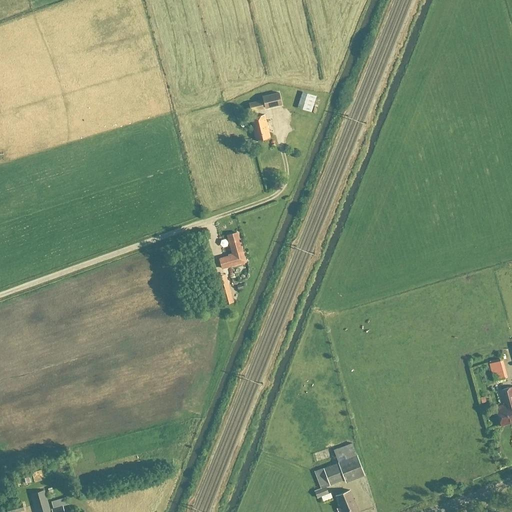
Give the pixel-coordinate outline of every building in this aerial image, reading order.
[(302,93),(296,108),(310,113),(315,98),(302,93)] [(281,106),(278,94),(262,97),(265,109),(281,106)] [(260,101),(248,104),(250,114),(262,111),(260,101)] [(264,116),(249,120),(255,142),(269,139),(264,116)] [(232,256),(218,260),(221,270),(245,263),(237,234),(227,237),(232,256)] [(233,303),(225,275),(215,278),(223,306),(233,303)] [(489,364),(494,382),(504,379),(499,361),(489,364)] [(511,387),(497,392),(501,407),(495,408),(500,427),(511,423),(511,387)] [(338,464),(322,469),(313,473),(320,489),(313,492),(316,499),(321,498),(323,503),(332,499),(329,494),(327,494),(325,488),(329,487),(329,486),(344,480),(345,484),(364,477),(352,444),(333,452),(338,464)] [(357,511),(349,491),(335,497),(340,511),(357,511)] [(49,511),(44,492),(30,495),(35,511),(49,511)] [(51,502),(53,510),(51,510),(51,511),(63,511),(62,507),(67,505),(65,498),(51,502)] [(21,503),(6,507),(6,511),(19,511),(23,511),(21,503)]
